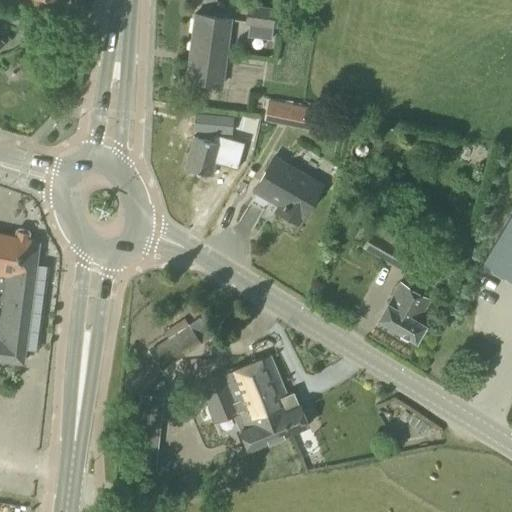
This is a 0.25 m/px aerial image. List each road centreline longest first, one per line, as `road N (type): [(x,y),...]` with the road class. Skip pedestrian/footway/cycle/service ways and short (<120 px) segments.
road 1 (tertiary): [(511,446),(208,261),(139,232)]
road 2 (primary): [(66,511),(100,251)]
road 3 (primary): [(106,162),(125,0)]
